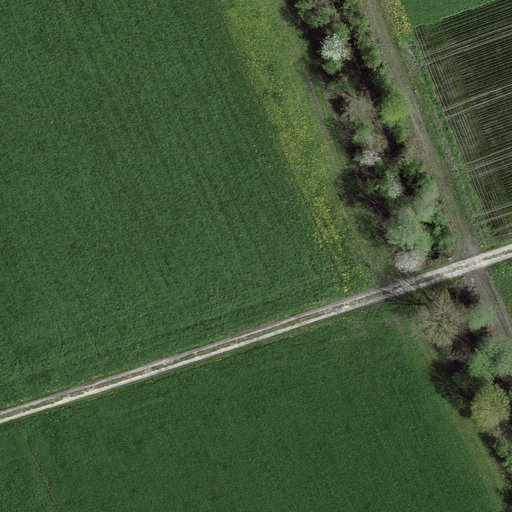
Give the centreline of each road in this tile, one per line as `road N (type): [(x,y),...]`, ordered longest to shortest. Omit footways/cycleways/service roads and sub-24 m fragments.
road 1 (track): [(0,419),(511,248)]
road 2 (track): [(511,348),(371,0)]
